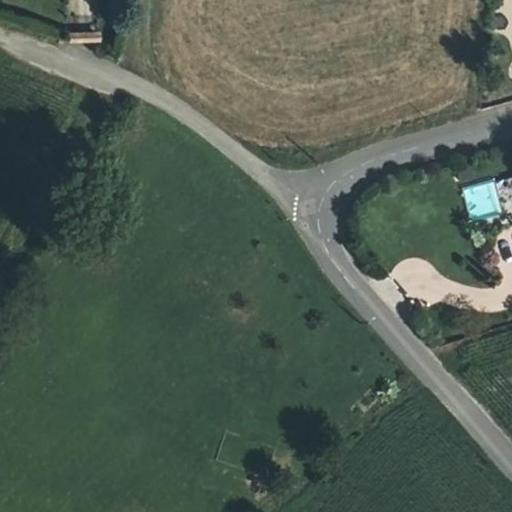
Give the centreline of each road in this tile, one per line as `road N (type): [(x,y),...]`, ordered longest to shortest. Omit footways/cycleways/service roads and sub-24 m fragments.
road 1 (residential): [(511,125),(342,177),(318,205),(316,233),(342,283),(511,470)]
road 2 (track): [(318,205),(161,97),(0,41)]
